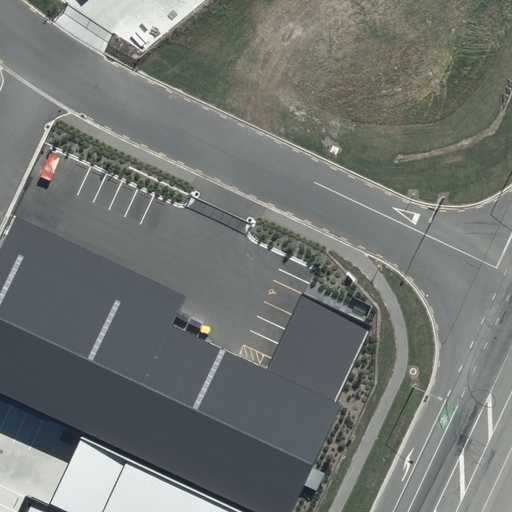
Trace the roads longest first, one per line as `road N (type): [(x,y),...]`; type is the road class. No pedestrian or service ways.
road 1 (unclassified): [(0,20),(112,96),(511,281)]
road 2 (secondary): [(444,511),(511,368)]
